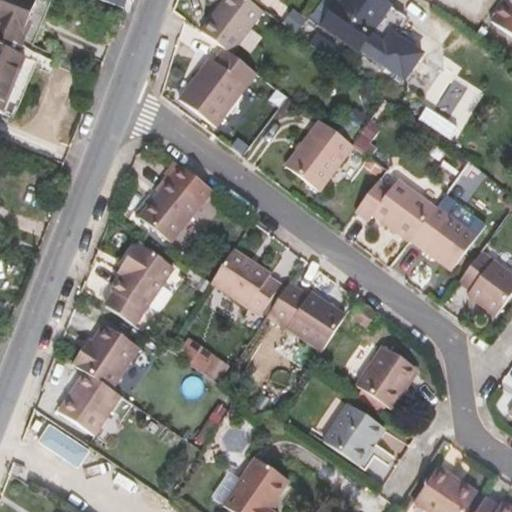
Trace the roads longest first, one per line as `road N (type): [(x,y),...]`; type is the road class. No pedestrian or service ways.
road 1 (residential): [(511,462),(473,436),(453,338),(123,97)]
road 2 (residential): [(123,97),(0,401)]
